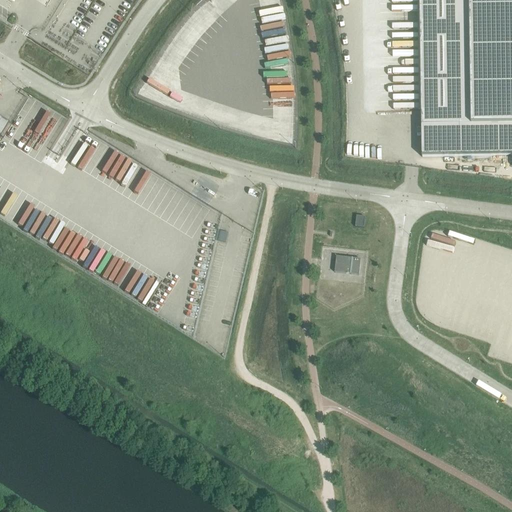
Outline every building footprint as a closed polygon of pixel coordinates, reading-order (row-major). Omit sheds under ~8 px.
[(511,0),(419,0),(421,127),(511,125),(511,0)] [(169,49),(190,60),(193,54),(172,43),(169,49)] [(0,117),(0,136),(1,136),(9,123),(0,117)] [(365,217),(357,216),(355,227),(364,228),(365,217)] [(361,260),(336,257),(335,273),(359,275),(361,260)]
